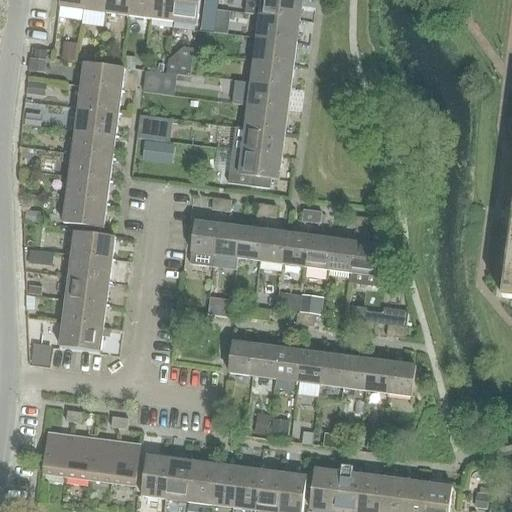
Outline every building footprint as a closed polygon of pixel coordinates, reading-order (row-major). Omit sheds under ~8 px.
[(61,0),(60,8),(83,11),(85,0),(61,0)] [(85,0),(83,11),(106,14),(108,0),(85,0)] [(108,0),(106,14),(129,17),(131,0),(108,0)] [(131,0),(129,17),(151,20),(154,0),(131,0)] [(154,0),(151,20),(174,23),(177,0),(154,0)] [(177,0),(174,23),(197,26),(201,0),(177,0)] [(214,34),(218,0),(205,0),(201,32),(214,34)] [(302,0),(261,0),(260,17),(299,22),(302,0)] [(299,22),(260,17),(257,39),(297,45),(299,22)] [(206,47),(208,37),(199,36),(197,46),(206,47)] [(297,45),(257,39),(254,62),(294,67),(297,45)] [(75,63),(77,50),(64,49),(62,61),(75,63)] [(35,51),(33,61),(45,62),(46,52),(35,51)] [(135,71),(136,61),(126,60),(125,70),(135,71)] [(190,78),(192,65),(169,62),(167,75),(190,78)] [(294,67),(254,62),(251,85),(291,90),(294,67)] [(84,65),(81,88),(122,93),(125,70),(84,65)] [(147,74),(144,94),(165,97),(168,76),(147,74)] [(44,86),(29,84),(27,96),(43,98),(44,86)] [(291,90),(251,85),(248,107),(288,112),(291,90)] [(122,93),(81,88),(78,111),(119,116),(122,93)] [(288,112),(248,107),(245,130),(285,135),(288,112)] [(119,116),(78,111),(75,133),(116,138),(119,116)] [(43,116),(26,114),(24,126),(41,128),(43,116)] [(140,117),(138,140),(165,143),(168,121),(140,117)] [(282,158),(285,135),(245,130),(235,129),(232,151),(242,152),(282,158)] [(116,138),(75,133),(72,156),(113,161),(116,138)] [(160,162),(162,146),(144,143),(142,160),(160,162)] [(242,152),(232,151),(228,185),(270,190),(271,180),(279,181),(282,158),(242,152)] [(113,161),(72,156),(69,178),(110,184),(113,161)] [(110,184),(69,178),(66,201),(107,206),(110,184)] [(212,212),(221,213),(222,201),(213,200),(212,212)] [(107,206),(66,201),(63,224),(105,229),(107,206)] [(222,201),(221,213),(230,214),(232,202),(222,201)] [(266,219),(267,207),(258,205),(256,217),(266,219)] [(276,208),(267,207),(266,219),(275,220),(276,208)] [(26,211),(24,223),(40,225),(41,213),(26,211)] [(302,223),(311,224),(312,213),(303,212),(302,223)] [(312,213),(311,224),(321,226),(322,214),(312,213)] [(347,229),(356,230),(358,219),(349,218),(347,229)] [(358,219),(356,230),(366,232),(368,220),(358,219)] [(502,297),(501,298),(511,299),(511,222),(502,297)] [(215,257),(219,226),(195,223),(191,254),(190,265),(213,269),(215,257)] [(219,226),(215,257),(237,260),(241,229),(219,226)] [(241,229),(237,260),(260,263),(264,232),(241,229)] [(264,232),(260,263),(283,266),(287,235),(264,232)] [(378,246),(366,245),(368,234),(356,233),(354,243),(350,274),(351,274),(349,285),(384,290),(387,261),(376,259),(378,246)] [(72,257),(112,262),(115,239),(75,234),(72,257)] [(287,235),(283,266),(305,268),(309,237),(287,235)] [(309,237),(305,268),(328,271),(332,240),(309,237)] [(332,240),(328,271),(350,274),(354,243),(332,240)] [(31,252),(29,264),(41,265),(42,253),(31,252)] [(112,262),(72,257),(69,279),(109,285),(112,262)] [(109,285),(69,279),(66,302),(107,307),(109,285)] [(30,288),(29,295),(41,297),(42,289),(30,288)] [(279,293),(277,309),(289,311),(291,294),(279,293)] [(299,313),(320,316),(323,298),(301,295),(301,296),(299,312),(299,313)] [(107,307),(66,302),(63,324),(104,330),(104,329),(107,307)] [(218,306),(216,316),(230,318),(231,308),(218,306)] [(255,309),(252,309),(251,320),(260,322),(261,310),(255,309)] [(388,326),(397,327),(406,328),(408,312),(385,309),(384,314),(383,325),(388,326)] [(270,311),(268,311),(261,310),(260,322),(269,323),(270,311)] [(296,326),(305,327),(307,316),(297,315),(296,326)] [(307,316),(305,327),(314,329),(315,317),(307,316)] [(341,332),(350,333),(351,321),(342,320),(341,332)] [(351,321),(350,333),(359,334),(360,323),(351,321)] [(104,330),(63,324),(60,347),(101,353),(102,338),(110,339),(111,330),(104,329),(104,330)] [(395,339),(397,327),(388,326),(386,338),(395,339)] [(397,327),(395,339),(404,340),(406,328),(397,327)] [(233,343),(229,375),(252,378),(256,346),(233,343)] [(256,346),(252,378),(275,380),(279,349),(256,346)] [(279,349),(275,380),(297,383),(302,352),(279,349)] [(34,351),(32,364),(48,366),(50,353),(34,351)] [(302,352),(297,383),(320,386),(324,355),(302,352)] [(324,355),(320,386),(343,389),(347,358),(324,355)] [(347,358),(343,389),(365,392),(369,361),(347,358)] [(369,361),(365,392),(388,395),(392,364),(369,361)] [(411,398),(416,367),(392,364),(388,395),(411,398)] [(67,423),(74,424),(75,413),(68,412),(67,423)] [(75,413),(74,424),(82,425),(83,414),(75,413)] [(256,436),(268,437),(271,418),(259,416),(256,436)] [(111,429),(119,430),(120,419),(112,418),(111,429)] [(120,419),(119,430),(127,431),(128,421),(120,419)] [(273,438),(287,439),(289,424),(275,423),(273,438)] [(303,444),(312,446),(314,434),(304,433),(303,444)] [(67,478),(72,438),(49,435),(43,475),(67,478)] [(72,438),(67,478),(89,481),(95,441),(72,438)] [(378,453),(380,440),(368,439),(366,451),(378,453)] [(95,441),(89,481),(112,484),(117,444),(95,441)] [(117,444),(112,484),(135,487),(141,447),(117,444)] [(166,501),(171,460),(148,457),(142,498),(166,501)] [(171,460),(166,501),(188,504),(193,463),(171,460)] [(193,463),(188,504),(211,507),(216,466),(193,463)] [(216,466),(211,507),(233,509),(238,469),(216,466)] [(238,469),(233,509),(253,511),(255,511),(261,472),(238,469)] [(321,511),(333,511),(339,473),(316,470),(310,511),(321,511)] [(261,472),(255,511),(278,511),(283,475),(261,472)] [(339,473),(333,511),(356,511),(361,476),(339,473)] [(283,475),(278,511),(301,511),(307,478),(283,475)] [(361,476),(356,511),(379,511),(384,479),(361,476)] [(384,479),(379,511),(402,511),(406,482),(384,479)] [(406,482),(402,511),(425,511),(429,485),(406,482)] [(429,485),(425,511),(448,511),(452,488),(429,485)] [(475,510),(488,511),(489,495),(477,494),(475,510)]
